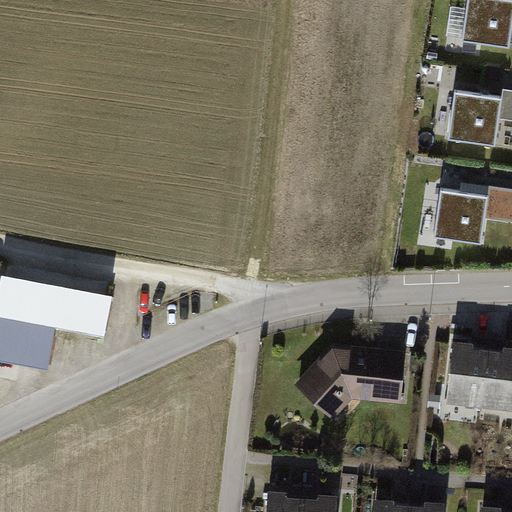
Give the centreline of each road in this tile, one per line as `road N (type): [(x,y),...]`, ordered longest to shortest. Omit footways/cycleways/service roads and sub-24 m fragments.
road 1 (residential): [(0,432),(254,313)]
road 2 (track): [(254,313),(230,288),(0,243)]
road 3 (residential): [(254,313),(326,294),(511,286)]
road 4 (residential): [(254,313),(231,511)]
